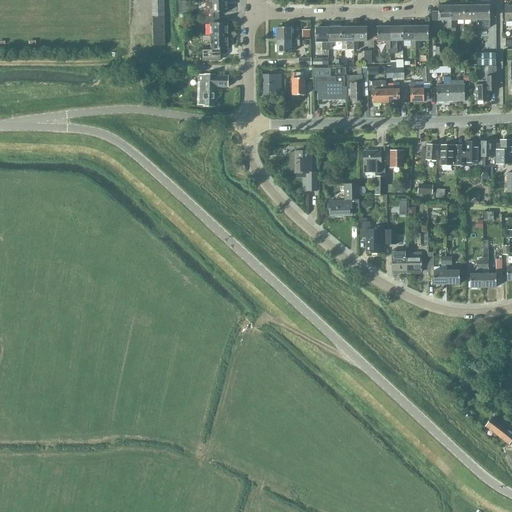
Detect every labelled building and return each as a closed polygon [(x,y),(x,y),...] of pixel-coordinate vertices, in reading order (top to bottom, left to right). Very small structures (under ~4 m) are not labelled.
[(151,0),(152,13),(164,13),(163,0),(151,0)] [(203,12),(203,18),(219,18),(219,12),(227,12),(226,0),(214,0),(210,0),(211,12),(203,12)] [(477,5),(465,6),(465,20),(473,20),(473,28),(477,28),(477,5)] [(490,5),(477,5),(477,28),(481,28),(481,20),(490,19),(490,5)] [(448,28),(452,28),(452,6),(439,6),(439,20),(448,20),(448,28)] [(465,6),(452,6),(452,28),(456,28),(456,20),(465,20),(465,6)] [(153,16),(153,45),(165,45),(164,16),(153,16)] [(203,18),(203,24),(211,24),(211,36),(227,36),(227,24),(219,24),(219,18),(203,18)] [(390,26),(378,27),(378,41),(386,41),(386,49),(391,49),(390,26)] [(391,49),(396,49),(396,41),(403,41),(403,26),(390,26),(391,49)] [(416,26),(403,26),(403,41),(412,41),(412,49),(416,49),(416,26)] [(429,26),(416,26),(416,49),(420,49),(420,40),(429,40),(429,26)] [(278,27),(278,40),(300,40),(300,35),(292,35),(292,27),(278,27)] [(322,50),(329,50),(329,27),(316,27),(316,42),(322,42),(322,50)] [(342,27),(329,27),(329,50),(333,50),(333,42),(342,41),(342,27)] [(342,27),(342,41),(350,41),(350,50),(355,50),(354,27),(342,27)] [(367,27),(354,27),(355,50),(359,50),(359,41),(367,41),(367,27)] [(227,36),(211,36),(211,48),(203,48),(203,61),(220,60),(220,49),(227,48),(227,36)] [(278,40),(278,53),(292,53),(292,44),(300,44),(300,40),(278,40)] [(296,56),(302,54),(300,47),(294,50),(296,56)] [(496,53),(478,53),(478,66),(496,65),(496,53)] [(389,66),(402,67),(402,59),(390,58),(389,66)] [(430,66),(423,66),(423,82),(410,83),(410,103),(424,102),(424,89),(430,89),(430,66)] [(361,76),(348,76),(348,89),(352,89),(352,101),(363,100),(363,83),(367,83),(367,67),(361,67),(361,76)] [(331,68),(314,69),(314,77),(316,77),(316,90),(319,90),(319,99),(337,99),(336,94),(341,94),(341,84),(344,84),(344,77),(337,77),(331,77),(331,68)] [(395,68),(386,68),(386,78),(395,78),(395,68)] [(292,95),(305,95),(305,78),(301,78),(301,73),(295,73),(295,78),(292,78),(292,95)] [(229,76),(216,75),(204,75),(199,75),(199,82),(202,82),(202,91),(204,91),(204,106),(203,106),(203,107),(216,107),(216,91),(216,87),(228,87),(229,76)] [(277,83),(281,83),(281,76),(262,76),(262,95),(277,95),(277,83)] [(481,82),(481,85),(476,85),(476,101),(489,101),(488,91),(496,91),(496,77),(486,77),(486,82),(481,82)] [(387,83),(373,83),(374,103),(387,102),(387,83)] [(400,102),(400,83),(387,83),(387,102),(400,102)] [(451,101),(451,85),(437,85),(437,101),(451,101)] [(465,85),(451,85),(451,101),(465,101),(465,85)] [(26,100),(27,109),(47,107),(46,98),(26,100)] [(511,141),(501,141),(501,144),(496,144),(496,165),(511,164),(511,141)] [(456,160),(456,166),(470,166),(472,166),(473,165),(473,163),(478,163),(478,158),(478,143),(467,142),(466,146),(457,146),(457,160),(456,160)] [(492,157),(492,142),(481,142),(481,157),(481,166),(485,166),(485,157),(492,157)] [(437,161),(438,146),(427,145),(426,149),(422,149),(421,162),(426,163),(426,160),(437,161)] [(456,163),(456,146),(441,146),(441,166),(456,166),(456,163)] [(295,152),(289,152),(290,173),(295,173),(306,173),(306,178),(306,191),(317,191),(317,173),(311,173),(311,157),(311,151),(295,151),(295,152)] [(375,173),(375,195),(385,196),(384,165),(381,165),(381,151),(364,151),(364,174),(375,173)] [(391,167),(403,167),(403,151),(391,151),(391,167)] [(489,167),(480,167),(480,177),(489,177),(489,167)] [(360,183),(359,183),(344,184),(344,185),(346,185),(347,201),(329,202),(330,216),(354,215),(354,209),(361,208),(360,183)] [(418,193),(432,194),(433,185),(419,184),(418,193)] [(436,198),(444,199),(445,189),(436,189),(436,198)] [(479,191),(470,191),(470,201),(479,201),(479,191)] [(420,212),(422,203),(414,202),(413,210),(420,212)] [(462,229),(477,229),(478,213),(463,212),(462,229)] [(372,252),(372,253),(375,253),(375,252),(384,252),(384,229),(373,229),(372,221),(362,221),(363,237),(369,237),(369,252),(372,252)] [(396,230),(386,230),(386,245),(396,245),(396,230)] [(407,250),(393,250),(393,272),(393,273),(395,274),(399,274),(401,273),(401,272),(407,271),(407,253),(407,250)] [(422,253),(407,253),(407,271),(413,271),(413,273),(415,274),(420,274),(421,273),(421,271),(422,271),(422,253)] [(434,284),(447,284),(447,271),(434,271),(434,284)] [(460,271),(452,271),(447,271),(447,284),(460,284),(460,271)] [(483,274),(470,274),(470,288),(483,288),(483,274)] [(483,274),(483,288),(497,288),(497,274),(483,274)] [(484,426),(509,444),(511,440),(511,433),(491,417),(484,426)]
